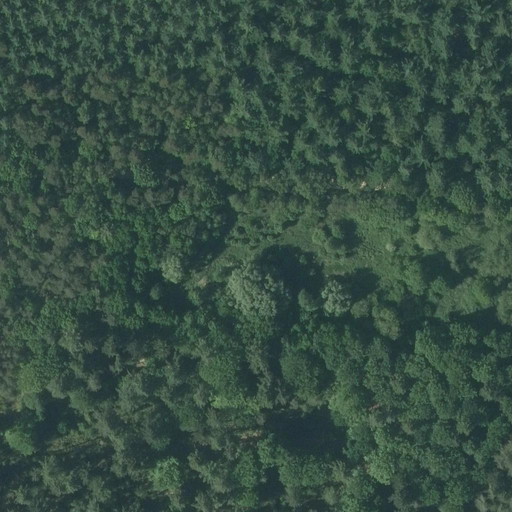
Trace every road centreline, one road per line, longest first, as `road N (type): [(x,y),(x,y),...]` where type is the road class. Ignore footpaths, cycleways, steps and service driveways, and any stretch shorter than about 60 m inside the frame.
road 1 (track): [(511,183),(0,165)]
road 2 (track): [(235,174),(222,0)]
